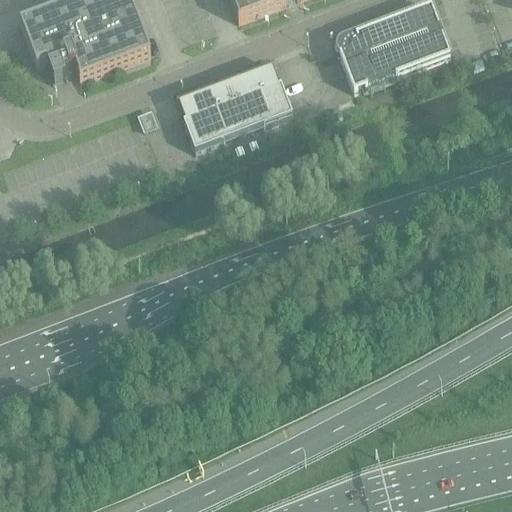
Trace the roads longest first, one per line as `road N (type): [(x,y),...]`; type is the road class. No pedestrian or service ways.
road 1 (trunk): [(511,175),(285,250),(0,361)]
road 2 (unclassified): [(0,114),(28,123),(63,120),(379,0)]
road 3 (trunk): [(511,332),(366,416),(168,511)]
road 4 (trunk): [(324,511),(511,463)]
